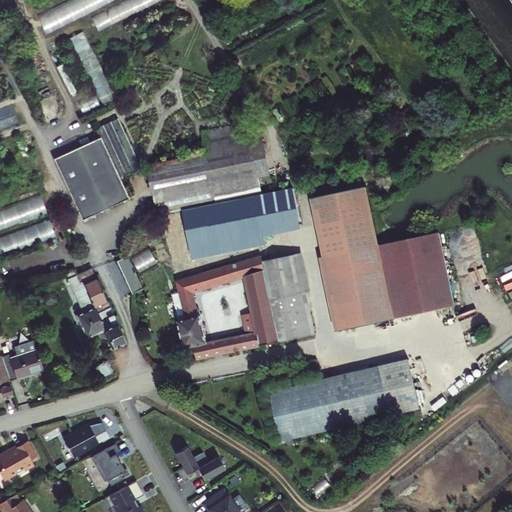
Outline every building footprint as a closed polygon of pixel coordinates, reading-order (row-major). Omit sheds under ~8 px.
[(67,0),(40,13),(48,31),(115,0),(67,0)] [(99,28),(163,0),(128,0),(94,15),(99,28)] [(72,37),(102,102),(116,96),(85,31),(72,37)] [(113,179),(135,168),(113,121),(91,131),(95,141),(51,161),(78,219),(122,198),(113,179)] [(265,178),(253,123),(196,135),(201,156),(211,205),(221,203),(247,198),(256,196),(253,180),(265,178)] [(177,211),(182,211),(211,205),(201,156),(142,168),(153,217),(177,211)] [(320,258),(336,332),(457,306),(442,233),(378,246),(366,187),(311,198),(323,257),(320,258)] [(256,196),(247,198),(221,203),(231,251),(257,246),(253,228),(268,225),(268,228),(294,223),(288,195),(286,189),(256,196)] [(0,229),(50,215),(45,197),(0,210),(0,229)] [(196,259),(188,232),(184,219),(182,211),(177,211),(178,213),(192,260),(192,261),(196,259)] [(168,267),(192,260),(178,213),(154,220),(168,267)] [(0,254),(58,236),(53,221),(0,236),(0,254)] [(143,271),(159,261),(152,248),(135,258),(143,271)] [(294,293),(298,292),(303,291),(296,256),(286,257),(294,293)] [(206,273),(210,287),(238,279),(246,315),(236,317),(240,336),(214,342),(217,354),(253,346),(308,335),(298,292),(294,293),(286,257),(256,263),(255,258),(206,273)] [(138,289),(124,259),(114,263),(129,294),(138,289)] [(195,271),(192,261),(192,260),(168,267),(172,278),(195,271)] [(71,277),(68,271),(61,272),(64,280),(62,281),(78,314),(71,317),(82,339),(90,336),(92,338),(99,339),(103,338),(108,349),(120,343),(86,270),(71,277)] [(210,287),(206,273),(198,275),(202,289),(210,287)] [(198,275),(173,283),(176,294),(167,296),(181,351),(188,348),(191,359),(208,356),(205,343),(200,344),(194,317),(192,317),(186,294),(202,289),(198,275)] [(0,366),(5,381),(38,369),(28,340),(9,347),(12,356),(5,358),(4,354),(0,355),(0,366)] [(208,356),(217,354),(214,342),(214,341),(205,343),(208,356)] [(401,360),(264,393),(274,441),(413,408),(401,360)] [(89,368),(95,381),(109,374),(102,361),(89,368)] [(0,397),(8,395),(0,367),(0,397)] [(72,429),(58,437),(68,456),(94,442),(93,442),(90,435),(101,429),(96,421),(84,425),(73,431),(72,429)] [(90,435),(93,442),(104,436),(101,429),(90,435)] [(119,442),(124,455),(135,452),(130,438),(119,442)] [(1,450),(0,450),(0,477),(12,471),(13,473),(29,464),(26,457),(32,454),(22,439),(2,451),(1,450)] [(110,443),(102,447),(107,455),(110,453),(111,453),(115,451),(110,443)] [(170,452),(181,473),(192,467),(198,479),(219,468),(213,456),(203,461),(198,451),(188,456),(182,445),(170,452)] [(102,447),(86,456),(99,481),(102,479),(105,485),(118,478),(117,477),(124,473),(122,468),(120,470),(111,453),(110,453),(107,455),(102,447)] [(230,475),(224,479),(228,485),(234,481),(230,475)] [(138,494),(131,480),(100,497),(105,507),(110,504),(113,511),(136,511),(133,505),(129,498),(138,494)] [(218,488),(197,502),(202,510),(203,509),(205,511),(234,511),(235,511),(218,488)] [(3,497),(0,498),(0,511),(1,510),(2,511),(26,511),(17,499),(16,500),(12,493),(3,497)]
